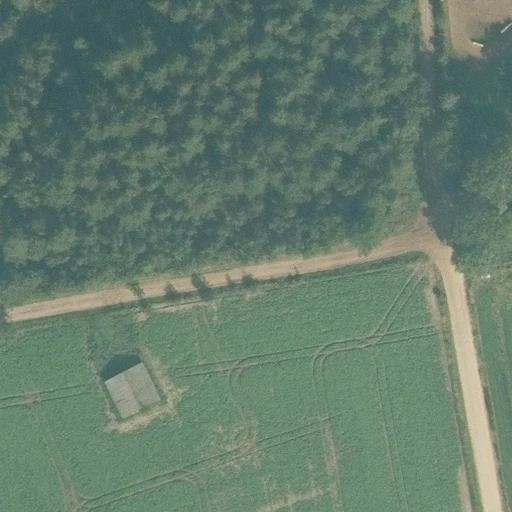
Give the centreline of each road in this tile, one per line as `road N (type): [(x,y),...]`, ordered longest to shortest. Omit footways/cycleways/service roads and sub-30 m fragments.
road 1 (track): [(436,233),(385,250),(0,317)]
road 2 (track): [(490,511),(436,233)]
road 3 (track): [(436,233),(420,0)]
